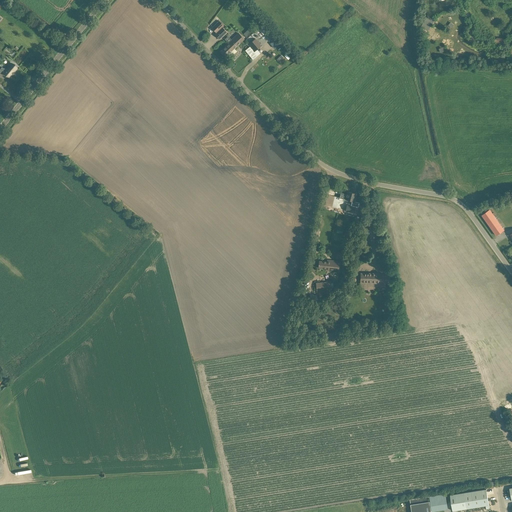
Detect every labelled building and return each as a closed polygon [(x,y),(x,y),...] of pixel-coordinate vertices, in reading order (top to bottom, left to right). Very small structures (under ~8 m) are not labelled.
[(432,19),(428,16),(421,27),(428,31),(435,21),(432,19)] [(219,21),(212,27),(216,33),(222,27),(224,26),(219,21)] [(264,26),(259,30),(263,35),(268,31),(264,26)] [(216,33),(215,34),(220,39),(227,32),(222,27),(216,33)] [(270,30),(265,34),(271,41),(273,40),(276,37),(270,30)] [(229,44),(220,52),(225,57),(234,48),(241,41),(244,38),(239,34),(236,36),(232,39),(228,43),(229,44)] [(502,37),(497,37),(495,39),(494,40),(494,42),(494,43),(494,45),(497,45),(502,45),(505,45),(505,44),(505,42),(505,41),(505,40),(503,39),(502,37)] [(270,43),(274,48),(280,43),(276,38),(270,43)] [(256,39),(249,44),(256,51),(262,46),(256,39)] [(245,50),(253,59),(257,56),(250,46),(245,50)] [(2,67),(0,69),(0,73),(2,70),(4,72),(6,75),(10,77),(17,68),(15,65),(11,63),(6,69),(5,68),(2,67)] [(52,209),(67,189),(55,180),(9,242),(20,250),(40,222),(49,228),(59,214),(52,209)] [(346,194),(341,193),(339,198),(352,201),(351,205),(348,204),(346,211),(357,214),(359,207),(358,207),(359,203),(356,202),(357,198),(356,197),(356,195),(354,194),(354,193),(347,191),(346,194)] [(50,245),(54,248),(86,205),(74,196),(29,256),(33,260),(42,249),(45,251),(50,245)] [(482,215),(496,235),(504,230),(490,209),(482,215)] [(78,298),(125,236),(114,228),(111,232),(102,226),(106,221),(94,212),(57,260),(50,255),(40,268),(58,281),(79,254),(87,260),(66,289),(78,298)] [(0,248),(0,320),(33,274),(20,266),(23,262),(7,250),(5,252),(0,248)] [(110,267),(117,256),(114,254),(107,266),(110,267)] [(326,269),(326,270),(339,272),(341,261),(327,260),(327,262),(319,261),(318,268),(326,269)] [(389,274),(379,274),(379,273),(377,272),(377,273),(361,273),(360,289),(381,289),(381,282),(389,282),(389,279),(389,274)] [(316,283),(317,293),(331,292),(330,281),(316,283)] [(30,358),(64,311),(54,305),(49,307),(49,306),(51,303),(47,299),(44,302),(43,303),(42,301),(45,296),(33,287),(8,322),(13,326),(20,316),(23,319),(31,314),(39,304),(47,310),(9,363),(9,364),(14,367),(30,358)] [(487,489),(450,495),(453,511),(489,505),(487,489)] [(430,496),(432,511),(448,508),(446,494),(430,496)] [(431,511),(429,496),(410,499),(411,511),(431,511)]
